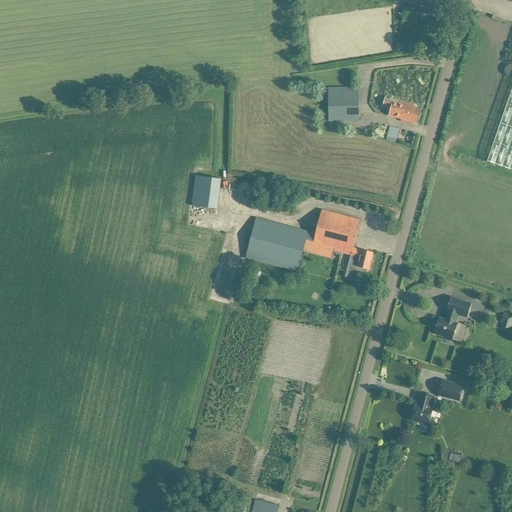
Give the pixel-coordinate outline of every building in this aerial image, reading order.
[(420,1),(417,11),(437,17),(441,1),(437,0),(430,0),(429,4),(420,1)] [(414,41),(404,41),(405,51),(414,51),(414,41)] [(330,122),(360,122),(359,87),(329,87),(330,122)] [(511,89),(487,161),(511,170),(511,89)] [(414,104),(385,96),(382,107),(390,109),(389,115),(418,124),(422,110),(414,107),(414,104)] [(375,136),(397,142),(400,130),(389,127),(389,130),(378,127),(378,124),(372,122),(371,127),(377,128),(375,136)] [(222,179),(196,176),(192,206),(218,210),(222,179)] [(361,220),(322,210),(316,234),(256,219),(246,258),(298,271),(305,243),(351,255),(347,272),(356,274),(357,272),(366,275),(367,269),(369,270),(373,253),(353,248),(361,220)] [(236,274),(235,284),(242,285),(244,275),(236,274)] [(439,317),(434,334),(453,339),(458,323),(455,322),(458,315),(467,318),(472,303),(451,297),(446,311),(448,312),(446,319),(439,317)] [(501,328),(509,330),(511,321),(511,316),(500,312),(498,320),(503,322),(501,328)] [(438,395),(459,400),(463,386),(442,380),(438,395)] [(431,409),(431,406),(434,396),(421,392),(419,401),(419,402),(418,405),(415,405),(411,420),(418,422),(418,424),(427,427),(428,424),(428,425),(433,409),(431,409)] [(459,450),(457,457),(465,459),(467,452),(459,450)] [(252,511),(277,511),(279,506),(256,500),(252,511)]
